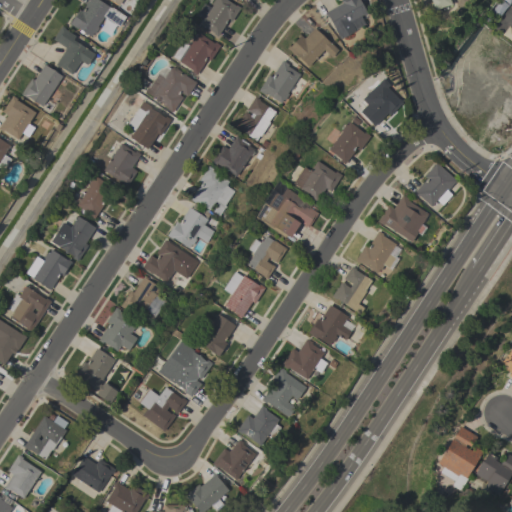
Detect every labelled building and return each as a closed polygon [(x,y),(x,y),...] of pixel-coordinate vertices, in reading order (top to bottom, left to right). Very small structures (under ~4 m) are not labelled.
[(103,16),(96,26),(97,27),(93,33),(92,32),(90,36),(77,27),(76,28),(69,24),(79,9),(81,11),(87,0),(98,0),(111,8),(111,7),(125,16),(118,27),(103,16)] [(227,0),(233,4),(233,3),(239,7),(230,21),(227,20),(216,36),(212,33),(213,33),(199,24),(202,19),(195,15),(203,3),(210,7),(212,4),(210,3),(212,0),(227,0)] [(341,3),(339,0),(358,0),(366,13),(358,17),(360,20),(353,24),(352,21),(350,22),(355,30),(340,38),(327,16),(326,17),(324,13),(341,3)] [(429,0),(432,9),(449,5),(447,0),(429,0)] [(65,48),(52,39),(61,25),(64,27),(63,28),(74,36),(72,39),(93,53),(86,64),(79,60),(70,74),(59,66),(58,67),(54,65),(65,48)] [(313,27),(328,42),(329,41),(337,50),(331,57),(323,50),(307,66),(297,56),(295,57),(286,47),(288,45),(289,46),(297,37),(296,36),(299,34),(303,38),(313,27)] [(511,30),(506,27),(500,35),(511,43),(511,30)] [(213,43),(214,41),(219,45),(209,60),(206,58),(195,75),(190,71),(191,70),(171,56),(181,41),(188,46),(191,42),(189,41),(193,35),(195,36),(197,32),(213,43)] [(281,104),(264,93),(264,94),(257,90),(267,74),(271,77),(281,60),(288,64),(286,66),(299,74),(287,92),(288,93),(281,104)] [(53,88),(60,93),(54,102),(47,97),(41,106),(27,97),(26,98),(20,94),(30,78),(33,80),(43,64),(61,76),(53,88)] [(185,75),(195,82),(186,96),(180,92),(178,95),(181,97),(171,112),(166,109),(167,107),(157,101),(156,102),(153,100),(155,99),(145,92),(157,72),(166,66),(170,69),(172,66),(185,75)] [(375,85),(380,90),(384,86),(397,99),(398,98),(402,102),(389,116),(387,113),(373,127),(359,111),(363,107),(358,102),(375,85)] [(33,127),(26,137),(20,133),(17,139),(3,130),(2,131),(0,130),(0,124),(6,115),(1,111),(11,95),(16,98),(15,100),(34,112),(27,124),(33,127)] [(254,96),(259,99),(258,100),(275,112),(273,116),(272,115),(267,122),(269,123),(260,136),(259,135),(255,140),(234,126),(244,111),(249,115),(250,113),(245,110),(254,96)] [(159,135),(156,133),(146,149),(129,137),(133,130),(126,125),(141,101),(150,107),(149,108),(163,117),(164,116),(169,119),(159,135)] [(341,131),(339,130),(344,124),(345,125),(348,121),(363,133),(364,132),(369,136),(357,151),(355,149),(343,164),(339,160),(339,159),(327,149),(341,131)] [(249,144),(247,146),(252,149),(235,176),(216,163),(215,165),(210,162),(221,145),(227,149),(235,136),(249,144)] [(3,154),(10,159),(3,170),(0,168),(0,139),(9,145),(3,154)] [(120,143),(133,152),(134,151),(139,154),(130,167),(136,171),(125,187),(120,184),(121,183),(102,170),(120,143)] [(333,172),(335,171),(340,174),(329,191),(324,188),(315,201),(310,198),(311,196),(291,183),(302,166),(308,171),(315,160),(333,172)] [(435,162),(455,180),(446,190),(451,194),(441,205),(436,200),(430,206),(418,195),(417,197),(412,193),(426,178),(423,176),(435,162)] [(207,166),(212,169),(211,170),(228,181),(225,185),(233,190),(223,207),(224,207),(219,216),(211,211),(216,202),(214,201),(209,210),(195,201),(194,202),(190,199),(200,183),(198,181),(207,166)] [(88,186),(87,185),(91,179),(92,179),(95,176),(110,186),(112,186),(113,186),(114,188),(115,190),(114,192),(109,201),(104,199),(93,218),(88,215),(89,213),(76,205),(88,186)] [(310,205),(308,207),(317,213),(307,227),(299,222),(289,237),(285,234),(284,237),(254,216),(263,203),(266,205),(274,192),(280,196),(285,188),(310,205)] [(387,205),(392,208),(401,195),(407,198),(406,200),(426,213),(420,223),(426,227),(420,236),(415,233),(410,241),(383,224),(382,225),(376,221),(387,205)] [(175,220),(178,222),(188,207),(190,208),(193,203),(209,213),(205,218),(206,219),(203,225),(213,231),(206,242),(195,236),(194,238),(195,239),(191,245),(190,244),(188,248),(172,238),(171,238),(166,235),(175,220)] [(84,243),(86,245),(76,261),(71,258),(72,256),(50,242),(65,218),(72,223),(76,216),(94,227),(84,243)] [(363,245),(366,247),(377,230),(382,234),(381,235),(394,244),(393,246),(399,250),(394,257),(398,260),(391,270),(383,265),(379,270),(378,269),(375,273),(359,262),(358,263),(353,260),(363,245)] [(275,262),(267,257),(265,261),(273,266),(265,278),(245,264),(252,255),(250,254),(252,252),(247,249),(253,239),(258,242),(260,240),(261,241),(264,235),(272,241),(272,240),(285,248),(275,262)] [(164,239),(168,241),(167,242),(184,253),(182,257),(183,257),(179,264),(178,263),(176,265),(183,269),(179,275),(172,271),(165,282),(141,267),(149,255),(155,259),(158,254),(155,253),(164,239)] [(31,278),(32,276),(25,272),(35,256),(42,261),(43,259),(42,258),(46,252),(48,253),(50,250),(66,260),(66,259),(71,262),(62,276),(59,274),(49,290),(31,278)] [(335,298),(334,299),(330,296),(340,281),(344,283),(344,284),(348,287),(351,284),(342,278),(351,266),(355,268),(354,269),(370,280),(364,290),(365,291),(357,303),(363,307),(358,314),(335,298)] [(230,294),(222,289),(233,271),(241,276),(242,276),(257,285),(258,284),(263,287),(253,303),(250,301),(239,318),(235,315),(236,314),(222,305),(230,294)] [(129,290),(132,292),(143,275),(161,287),(156,295),(164,300),(152,319),(145,314),(141,319),(125,308),(125,309),(119,306),(129,290)] [(30,331),(9,317),(12,312),(5,307),(14,293),(18,295),(24,286),(44,299),(45,298),(50,301),(30,331)] [(347,316),(345,320),(354,325),(344,340),(336,335),(331,342),(330,341),(328,345),(315,337),(315,338),(306,332),(315,318),(318,320),(328,304),(347,316)] [(115,307),(119,310),(118,311),(135,322),(133,325),(134,327),(130,333),(129,332),(128,333),(135,338),(127,350),(120,345),(116,351),(102,342),(101,343),(97,340),(108,324),(105,322),(115,307)] [(204,330),(199,327),(206,317),(212,321),(216,314),(234,325),(223,341),(226,343),(217,356),(196,342),(204,330)] [(0,327),(1,326),(2,327),(4,324),(20,334),(21,332),(26,336),(16,351),(14,350),(3,366),(0,364),(0,327)] [(291,348),(297,352),(305,338),(311,342),(310,344),(323,352),(319,358),(326,363),(320,372),(312,368),(305,379),(304,378),(303,380),(289,370),(290,368),(287,367),(286,368),(280,365),(291,348)] [(193,350),(192,351),(205,361),(206,359),(211,363),(199,378),(197,377),(195,380),(199,383),(190,397),(182,391),(183,390),(173,383),(173,384),(156,372),(179,340),(193,350)] [(511,378),(507,375),(509,372),(504,369),(506,366),(500,361),(511,345),(511,378)] [(109,403),(95,394),(97,391),(73,375),(83,361),(85,363),(95,348),(105,355),(108,351),(115,356),(113,359),(114,360),(101,378),(103,380),(102,382),(115,391),(116,393),(109,403)] [(328,364),(331,359),(337,363),(334,368),(328,364)] [(293,407),(286,416),(266,402),(265,403),(260,400),(272,383),(269,381),(279,366),(285,370),(284,372),(304,386),(295,400),(290,396),(286,402),(293,407)] [(180,398),(181,397),(185,401),(175,414),(172,411),(172,410),(167,406),(165,410),(170,414),(171,413),(174,415),(162,431),(141,415),(146,408),(138,402),(148,389),(157,396),(164,387),(180,398)] [(246,414),(251,418),(260,405),(265,408),(264,409),(277,419),(274,423),(279,427),(271,439),(266,435),(259,445),(241,432),(240,433),(235,430),(246,414)] [(51,421),(55,415),(66,423),(62,429),(65,430),(51,451),(50,450),(44,459),(28,449),(28,450),(22,447),(42,415),(51,421)] [(475,436),(469,446),(465,444),(463,446),(470,450),(472,446),(480,451),(464,477),(458,474),(457,476),(436,463),(458,426),(475,436)] [(222,448),(227,451),(237,438),(242,442),(241,444),(254,454),(249,460),(256,466),(249,475),(242,470),(235,480),(216,466),(215,467),(210,463),(222,448)] [(511,456),(511,470),(497,495),(483,486),(486,481),(473,474),(477,468),(476,468),(480,459),(482,460),(487,452),(495,457),(493,460),(499,463),(505,453),(511,456)] [(17,454),(21,457),(20,459),(39,471),(22,498),(8,489),(7,491),(3,488),(11,474),(6,470),(17,454)] [(94,464),(97,459),(114,469),(111,474),(109,473),(97,492),(70,474),(79,461),(78,458),(81,455),(94,464)] [(217,498),(222,504),(215,511),(210,505),(201,511),(199,511),(188,499),(187,500),(183,495),(197,484),(199,486),(214,473),(218,477),(217,478),(227,490),(217,498)] [(128,489),(131,484),(148,495),(145,499),(143,498),(134,511),(121,511),(120,511),(119,511),(106,511),(110,504),(104,501),(113,487),(111,486),(114,481),(128,489)] [(0,511),(0,496),(2,494),(11,501),(8,505),(11,507),(7,511),(0,511)]
